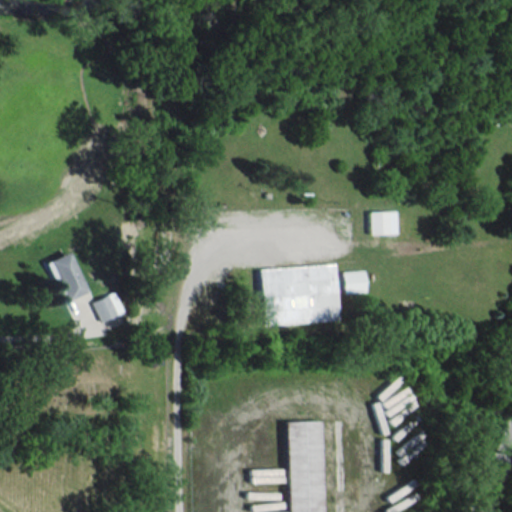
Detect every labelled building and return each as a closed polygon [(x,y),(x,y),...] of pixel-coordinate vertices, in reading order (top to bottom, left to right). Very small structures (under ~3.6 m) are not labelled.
[(364,211),(364,233),(385,233),(385,211),(364,211)] [(48,259),(67,250),(86,289),(67,298),(48,259)] [(260,322),(335,317),(331,263),(256,268),(260,322)] [(339,270),(341,291),(363,289),(361,268),(339,270)] [(104,293),(114,313),(98,320),(89,300),(104,293)] [(159,350),(148,350),(148,363),(160,363),(159,350)] [(317,511),(315,419),(282,419),(283,511),(317,511)]
